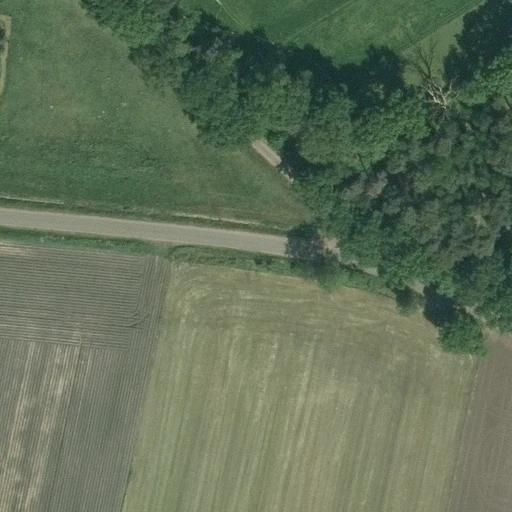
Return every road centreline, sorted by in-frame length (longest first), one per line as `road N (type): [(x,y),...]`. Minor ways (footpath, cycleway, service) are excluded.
road 1 (unclassified): [(511,335),(381,266),(350,258),(0,223)]
road 2 (track): [(350,258),(97,0)]
